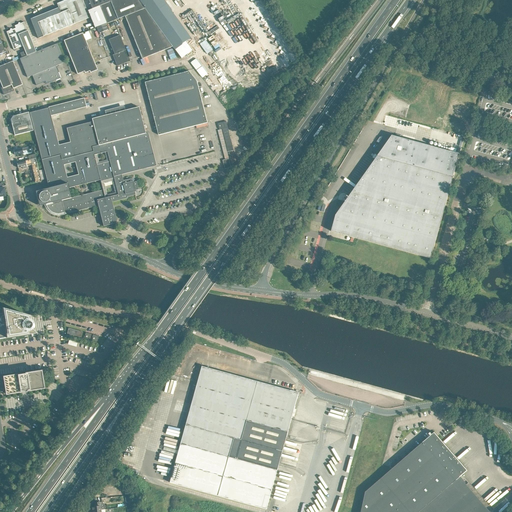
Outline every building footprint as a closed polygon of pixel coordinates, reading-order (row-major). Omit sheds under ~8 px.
[(58,8),(30,19),(38,38),(43,36),(90,18),(82,0),(65,0),(57,3),(58,8)] [(88,0),(92,9),(87,11),(94,28),(106,23),(118,19),(109,0),(88,0)] [(109,0),(118,19),(125,16),(145,8),(143,6),(139,0),(109,0)] [(139,0),(143,6),(145,8),(150,15),(164,5),(161,0),(139,0)] [(145,8),(125,16),(142,59),(172,47),(150,15),(145,8)] [(36,52),(26,26),(24,22),(20,23),(20,24),(19,25),(18,23),(18,24),(14,26),(15,28),(23,46),(25,51),(20,53),(22,57),(36,52)] [(23,46),(15,28),(12,29),(12,30),(10,31),(10,30),(6,32),(8,36),(14,50),(23,46)] [(97,70),(95,65),(82,33),(64,41),(77,74),(84,71),(85,73),(89,71),(90,73),(97,70)] [(120,35),(108,40),(114,54),(113,55),(114,59),(116,59),(117,61),(115,62),(117,66),(128,62),(124,51),(126,50),(120,35)] [(65,62),(63,58),(57,43),(20,58),(27,77),(32,76),(56,66),(65,62)] [(1,89),(4,95),(14,91),(13,88),(22,85),(13,61),(0,66),(0,81),(3,88),(1,89)] [(60,78),(56,66),(32,76),(36,85),(50,80),(51,82),(60,78)] [(197,81),(189,71),(145,82),(147,87),(159,135),(208,123),(197,81)] [(498,74),(488,72),(484,86),(494,89),(498,74)] [(55,131),(51,116),(86,107),(84,98),(48,107),(49,108),(29,113),(49,188),(67,183),(68,188),(81,185),(79,174),(67,177),(64,165),(75,162),(74,155),(70,142),(59,145),(55,131)] [(92,147),(145,133),(139,107),(92,119),(92,121),(66,128),(67,128),(70,142),(74,155),(93,150),(92,147)] [(33,131),(28,112),(11,116),(10,118),(15,135),(33,131)] [(218,130),(225,159),(229,158),(222,129),(218,130)] [(148,133),(145,133),(92,147),(93,150),(94,155),(97,154),(104,153),(108,152),(114,176),(122,174),(156,166),(148,133)] [(255,145),(246,136),(241,142),(249,151),(255,145)] [(392,136),(378,156),(453,176),(459,154),(392,136)] [(22,151),(31,149),(30,146),(14,150),(15,155),(23,153),(22,151)] [(100,180),(94,155),(93,150),(74,155),(75,162),(79,174),(81,185),(100,180)] [(132,181),(131,178),(123,180),(122,174),(114,176),(108,152),(104,153),(106,160),(99,162),(97,154),(94,155),(100,180),(103,190),(71,198),(62,200),(65,213),(65,214),(66,213),(66,214),(98,206),(103,226),(117,223),(112,202),(128,198),(127,197),(135,195),(135,192),(136,192),(136,190),(138,190),(136,181),(133,182),(133,181),(132,181)] [(431,258),(453,176),(378,156),(375,154),(373,157),(375,159),(336,215),(331,231),(347,236),(430,258),(431,258)] [(36,158),(30,159),(17,163),(18,168),(22,167),(23,169),(27,168),(26,166),(32,164),(35,177),(34,177),(35,183),(41,182),(37,163),(36,158)] [(71,198),(68,188),(67,183),(49,188),(35,191),(39,206),(46,204),(46,206),(48,208),(49,210),(51,211),(53,213),(55,213),(57,214),(59,214),(61,213),(65,213),(62,200),(71,198)] [(347,236),(342,253),(359,257),(356,268),(422,286),(430,258),(347,236)] [(2,309),(2,310),(0,309),(0,339),(5,338),(4,337),(6,337),(6,338),(36,334),(30,328),(30,327),(31,327),(32,326),(32,325),(31,324),(31,325),(30,324),(30,323),(29,323),(29,322),(28,322),(29,316),(2,309)] [(67,334),(81,337),(83,332),(68,328),(67,334)] [(267,509),(286,438),(299,393),(202,366),(170,483),(267,509)] [(21,391),(23,391),(24,392),(25,392),(26,392),(26,391),(26,390),(28,390),(43,388),(41,371),(26,374),(19,376),(19,375),(4,377),(6,394),(21,392),(21,391)] [(430,436),(381,478),(410,511),(419,511),(422,510),(460,477),(467,470),(434,432),(432,434),(430,432),(428,434),(430,436)] [(489,511),(460,477),(422,510),(423,511),(489,511)] [(423,511),(422,510),(419,511),(410,511),(381,478),(365,492),(360,511),(423,511)] [(94,506),(92,507),(92,511),(101,510),(100,505),(103,505),(103,504),(103,503),(103,502),(102,502),(99,502),(94,503),(94,506)]
